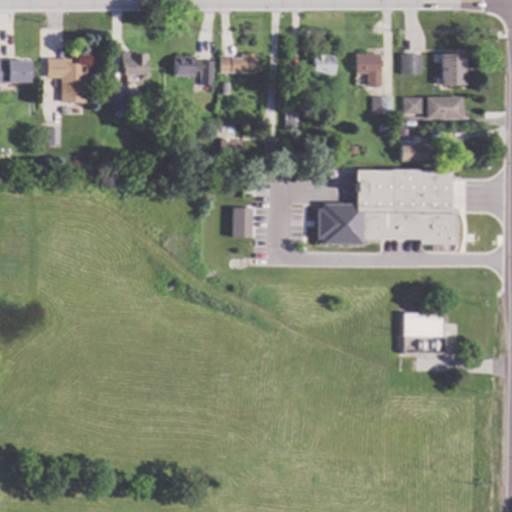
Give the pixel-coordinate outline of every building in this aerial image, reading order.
[(137,56),(146,56),(146,71),(148,71),(148,77),(146,80),(141,80),(139,76),(135,76),(135,78),(129,78),(129,84),(124,84),(124,78),(120,78),(120,54),(137,54),(137,56)] [(254,75),(218,75),(218,60),(239,60),(239,55),(254,55),(254,75)] [(378,63),(380,63),(380,69),(378,69),(378,74),(379,74),(379,88),(365,88),(364,75),(353,75),(353,56),(378,55),(378,63)] [(463,87),(438,87),(439,55),(463,55),(463,87)] [(332,77),(321,77),(321,79),(310,79),(310,56),(332,56),(332,77)] [(419,76),(399,76),(399,56),(419,56),(419,76)] [(193,63),(211,62),(211,87),(198,87),(198,72),(192,72),(192,80),(172,79),(172,57),(193,57),(193,63)] [(13,63),(29,62),(29,85),(5,86),(4,80),(0,80),(0,59),(13,59),(13,63)] [(68,65),(83,64),(83,105),(58,106),(58,79),(44,80),(44,60),(68,60),(68,65)] [(228,96),(218,96),(218,83),(228,83),(228,96)] [(125,110),(107,111),(107,87),(124,86),(125,110)] [(334,98),(318,98),(318,86),(334,86),(334,98)] [(419,115),(401,116),(401,99),(419,98),(419,115)] [(460,120),(424,120),(423,98),(460,98),(460,120)] [(390,116),(369,116),(369,99),(390,99),(390,116)] [(180,114),(180,126),(171,126),(171,114),(180,114)] [(301,133),(283,132),(283,114),(287,114),(301,114),(301,133)] [(388,118),(387,126),(378,126),(378,117),(388,118)] [(57,147),(44,146),(44,130),(57,130),(57,147)] [(406,132),(405,139),(398,139),(398,131),(406,132)] [(240,158),(218,157),(218,142),(240,142),(240,158)] [(278,158),(261,158),(262,142),(278,142),(278,158)] [(426,147),(426,162),(421,162),(421,163),(397,162),(398,146),(426,147)] [(446,209),(452,209),(453,245),(416,245),(416,239),(360,239),(360,245),(320,245),(320,238),(313,238),(313,210),(320,210),(320,204),(353,204),(353,171),(446,171),(446,209)] [(248,238),(249,208),(229,208),(228,238),(248,238)] [(440,338),(400,338),(400,314),(441,314),(440,338)] [(441,354),(441,338),(414,337),(413,353),(441,354)]
